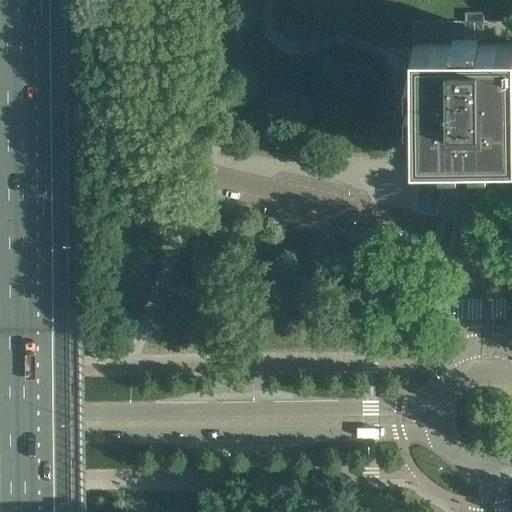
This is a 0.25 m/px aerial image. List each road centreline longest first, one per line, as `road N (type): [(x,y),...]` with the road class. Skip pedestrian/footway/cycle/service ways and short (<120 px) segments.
road 1 (unclassified): [(491,370),(491,279),(462,244),(245,188),(175,151),(162,121),(160,0)]
road 2 (motorway): [(19,511),(14,0)]
road 3 (tertiary): [(0,423),(441,415)]
